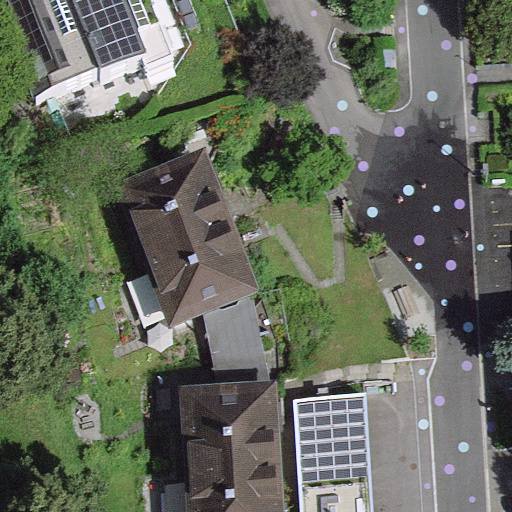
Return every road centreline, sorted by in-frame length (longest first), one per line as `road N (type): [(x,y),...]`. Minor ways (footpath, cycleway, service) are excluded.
road 1 (residential): [(444,236),(395,212),(300,0)]
road 2 (residential): [(459,511),(444,236)]
road 3 (residential): [(444,236),(432,0)]
